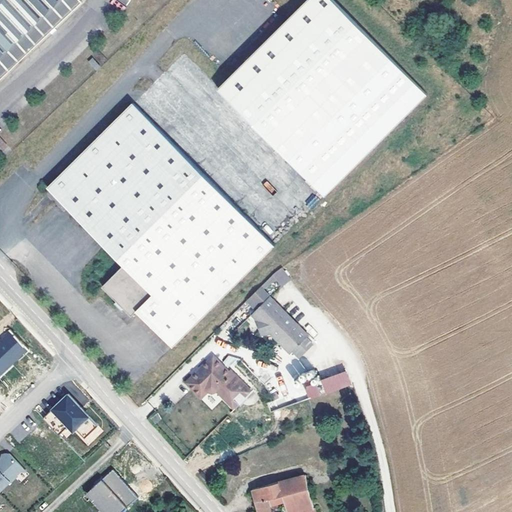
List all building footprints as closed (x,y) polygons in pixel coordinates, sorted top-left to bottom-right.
[(0,0),(0,79),(82,2),(80,0),(0,0)] [(333,0),(305,0),(219,86),(184,51),(49,187),(126,264),(104,286),(133,315),(138,310),(175,346),(427,93),(333,0)] [(93,58),(88,61),(95,71),(100,67),(93,58)] [(272,335),(292,357),(295,354),(311,339),(273,299),(255,317),(259,320),(263,337),(272,335)] [(0,340),(0,371),(2,369),(24,349),(9,332),(0,340)] [(245,389),(216,358),(189,383),(202,398),(209,393),(210,393),(211,394),(213,395),(214,395),(216,394),(217,393),(218,392),(236,410),(243,403),(237,396),(245,389)] [(320,381),(326,395),(352,384),(346,370),(320,381)] [(319,397),(317,385),(306,386),(307,398),(319,397)] [(64,389),(39,412),(54,429),(67,418),(69,415),(74,420),(71,423),(81,433),(94,420),(64,389)] [(251,396),(245,389),(237,396),(243,403),(251,396)] [(154,424),(162,419),(158,413),(150,417),(154,424)] [(17,441),(28,435),(22,426),(12,432),(17,441)] [(0,492),(1,494),(13,483),(13,484),(20,477),(19,477),(26,470),(12,456),(8,455),(4,460),(4,463),(1,466),(0,466),(0,492)] [(102,479),(86,494),(103,511),(121,511),(127,507),(138,497),(113,469),(102,479)] [(258,511),(316,511),(305,473),(252,488),(257,505),(258,511)]
